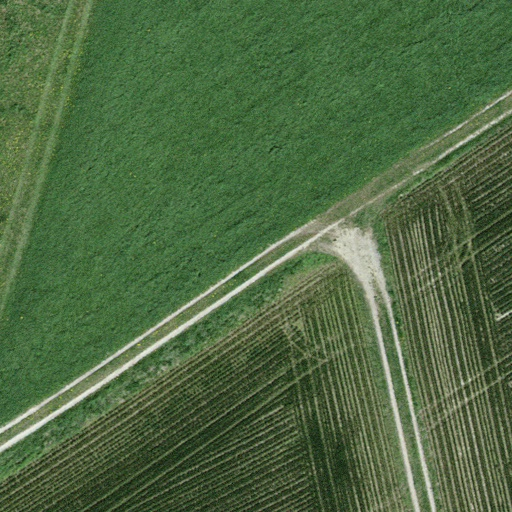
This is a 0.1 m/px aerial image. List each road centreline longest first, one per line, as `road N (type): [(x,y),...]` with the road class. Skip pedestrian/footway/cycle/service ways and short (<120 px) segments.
road 1 (track): [(349,208),(0,432)]
road 2 (track): [(349,208),(416,511)]
road 3 (track): [(511,100),(349,208)]
